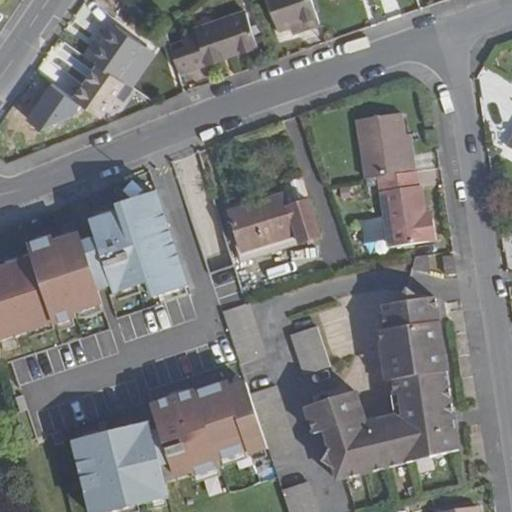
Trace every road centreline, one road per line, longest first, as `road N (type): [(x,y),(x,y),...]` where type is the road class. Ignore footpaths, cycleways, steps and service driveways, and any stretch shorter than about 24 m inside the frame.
road 1 (residential): [(0,194),(453,24)]
road 2 (residential): [(453,24),(508,382)]
